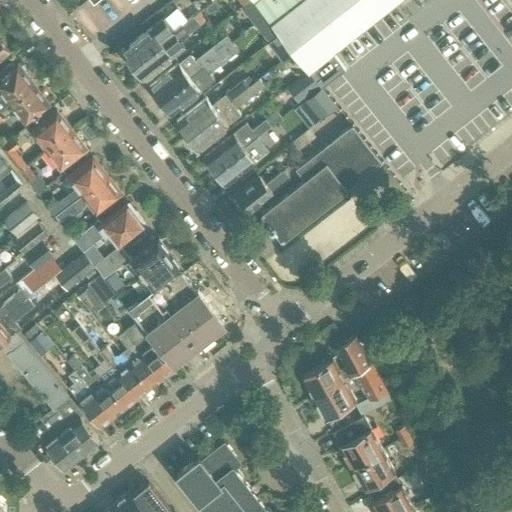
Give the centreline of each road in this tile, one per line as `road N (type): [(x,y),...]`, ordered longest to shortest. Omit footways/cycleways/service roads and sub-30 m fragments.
road 1 (residential): [(29,0),(287,326)]
road 2 (residential): [(287,326),(511,152)]
road 3 (residential): [(61,507),(252,356)]
road 4 (residential): [(252,356),(334,511)]
